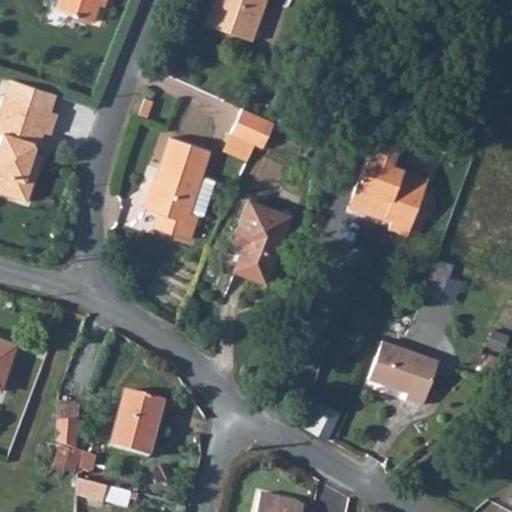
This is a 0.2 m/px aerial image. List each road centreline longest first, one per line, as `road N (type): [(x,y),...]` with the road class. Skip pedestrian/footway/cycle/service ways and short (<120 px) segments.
road 1 (residential): [(95,288),(85,226),(98,153),(156,0)]
road 2 (residential): [(411,511),(236,399)]
road 3 (residential): [(236,399),(95,288)]
